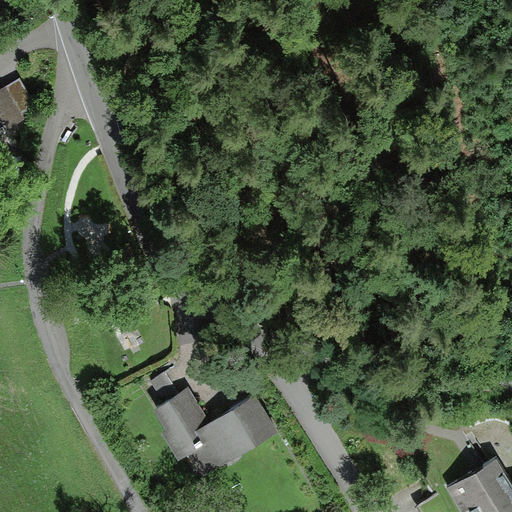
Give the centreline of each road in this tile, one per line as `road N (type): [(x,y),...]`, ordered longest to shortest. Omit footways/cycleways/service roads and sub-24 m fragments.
road 1 (residential): [(81,68),(161,262),(184,290),(273,351),(368,511)]
road 2 (residential): [(141,511),(56,357),(34,281),(35,210),(54,129),(81,68)]
road 3 (track): [(273,351),(511,382)]
